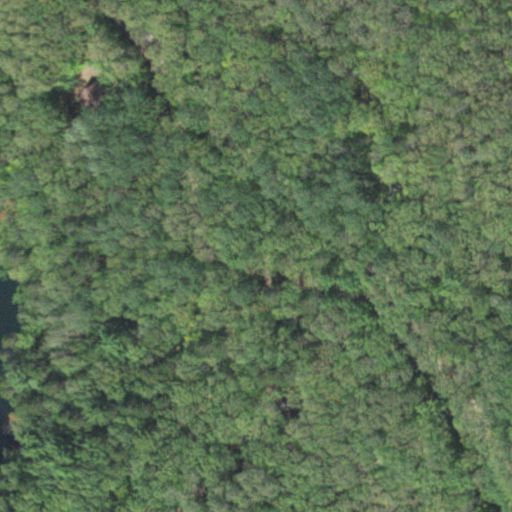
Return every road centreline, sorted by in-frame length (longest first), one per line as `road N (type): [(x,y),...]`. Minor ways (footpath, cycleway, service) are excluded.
road 1 (residential): [(511,469),(416,343),(160,68),(116,0)]
road 2 (residential): [(359,282),(278,289),(235,344),(243,445),(235,485),(203,511)]
